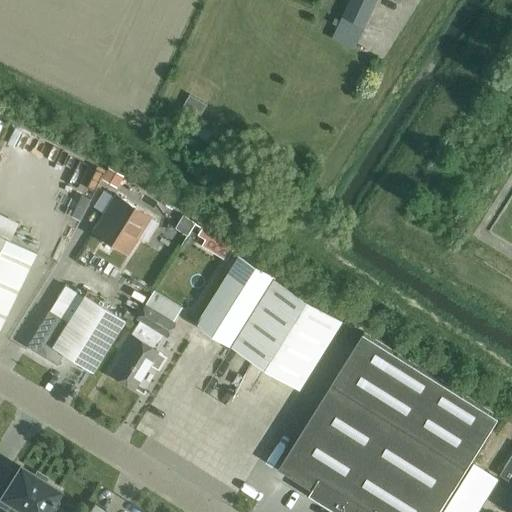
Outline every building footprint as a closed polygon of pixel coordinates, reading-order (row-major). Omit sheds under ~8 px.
[(349,0),(342,16),(365,26),(376,0),(349,0)] [(93,229),(128,251),(150,216),(114,194),(93,229)] [(237,248),(243,235),(211,222),(205,236),(237,248)] [(0,323),(35,252),(0,235),(0,323)] [(239,255),(196,323),(232,345),(274,277),(239,255)] [(232,345),(300,387),(342,319),(274,277),(232,345)] [(162,298),(181,307),(187,295),(167,286),(162,298)] [(62,353),(91,371),(123,320),(83,294),(66,322),(49,311),(27,346),(55,363),(62,353)] [(163,335),(166,336),(174,323),(144,304),(135,318),(139,320),(130,334),(129,333),(122,344),(125,346),(109,373),(133,387),(148,364),(158,370),(166,356),(154,349),(163,335)] [(438,511),(498,418),(363,332),(278,467),(312,488),(309,493),(339,511),(438,511)] [(511,484),(500,503),(511,510),(511,454),(504,468),(511,473),(511,484)] [(6,476),(0,485),(0,504),(7,509),(7,508),(5,506),(9,501),(26,511),(44,511),(45,511),(50,511),(57,502),(53,499),(58,490),(42,480),(41,481),(35,477),(36,477),(20,467),(11,482),(6,478),(7,476),(6,476)] [(87,511),(109,511),(94,502),(87,511)]
